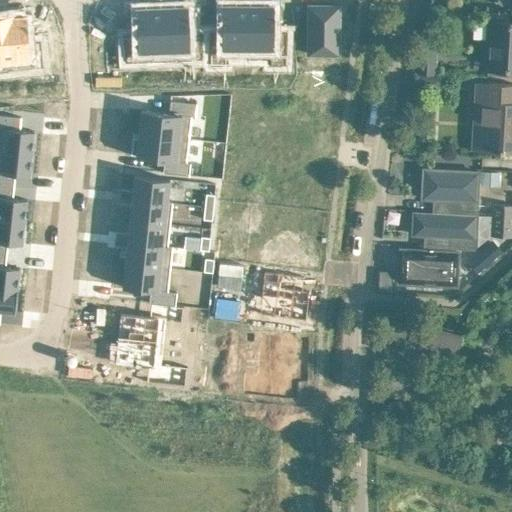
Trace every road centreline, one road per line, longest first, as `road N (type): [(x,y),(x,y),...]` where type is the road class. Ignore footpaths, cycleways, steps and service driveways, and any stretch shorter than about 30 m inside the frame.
road 1 (unclassified): [(358,511),(360,295),(401,0)]
road 2 (residential): [(72,0),(81,101),(50,363),(0,358)]
